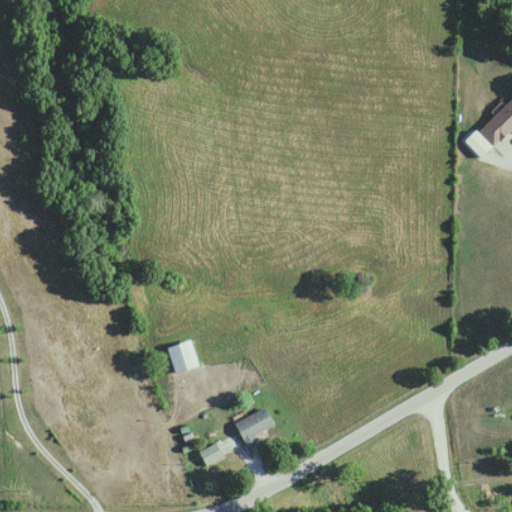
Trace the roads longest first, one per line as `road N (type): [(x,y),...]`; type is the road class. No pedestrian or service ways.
road 1 (residential): [(419,401),(222,511)]
road 2 (residential): [(190,375),(261,491)]
